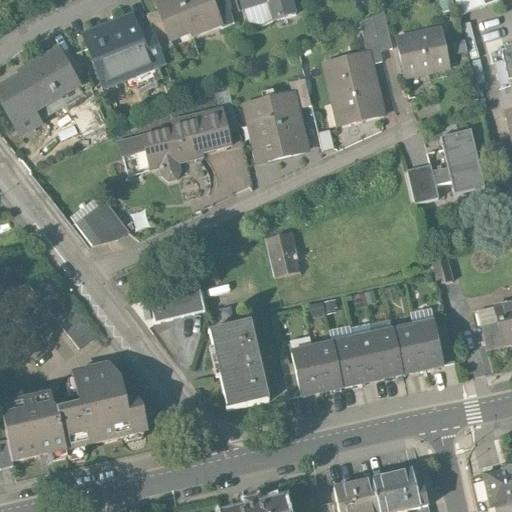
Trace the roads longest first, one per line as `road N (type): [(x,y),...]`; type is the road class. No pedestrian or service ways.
road 1 (residential): [(216,472),(199,425),(0,179)]
road 2 (tertiary): [(437,421),(216,472)]
road 3 (tertiary): [(216,472),(42,511)]
